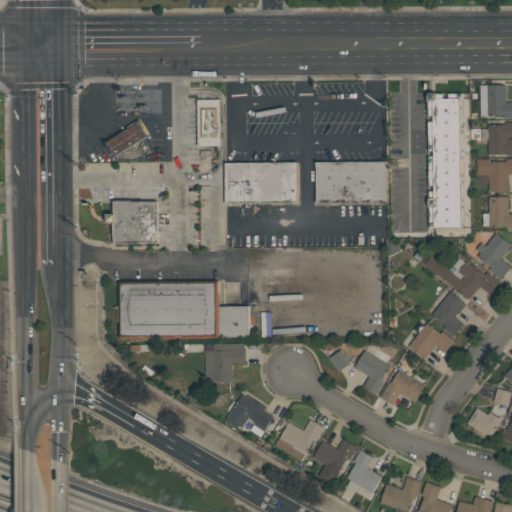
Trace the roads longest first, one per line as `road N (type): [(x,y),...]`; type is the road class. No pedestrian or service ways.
road 1 (primary): [(511,42),(200,44)]
road 2 (residential): [(289,372),(412,447),(511,473)]
road 3 (primary): [(24,182),(26,419)]
road 4 (primary): [(63,262),(63,45)]
road 5 (motorway): [(289,511),(137,420)]
road 6 (residential): [(511,312),(412,447)]
road 7 (primary): [(200,44),(63,45)]
road 8 (primary): [(23,46),(24,182)]
road 9 (primary): [(64,393),(63,262)]
